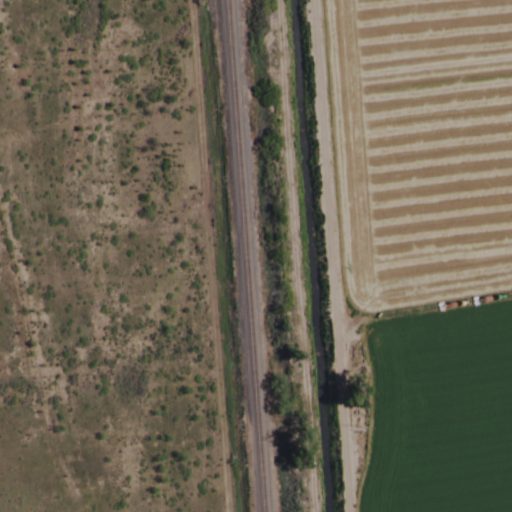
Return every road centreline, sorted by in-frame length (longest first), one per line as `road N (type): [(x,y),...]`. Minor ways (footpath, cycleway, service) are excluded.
road 1 (track): [(323,0),(360,511)]
road 2 (track): [(347,321),(511,294)]
